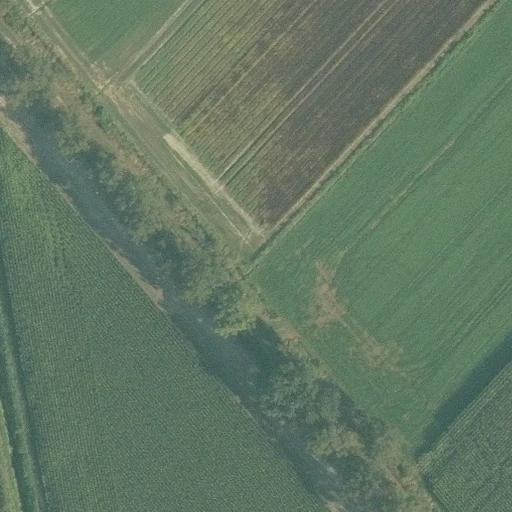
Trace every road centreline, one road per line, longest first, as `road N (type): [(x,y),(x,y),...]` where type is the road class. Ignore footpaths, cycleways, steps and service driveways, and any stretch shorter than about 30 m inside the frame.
road 1 (track): [(0,27),(418,511)]
road 2 (track): [(0,311),(38,511)]
